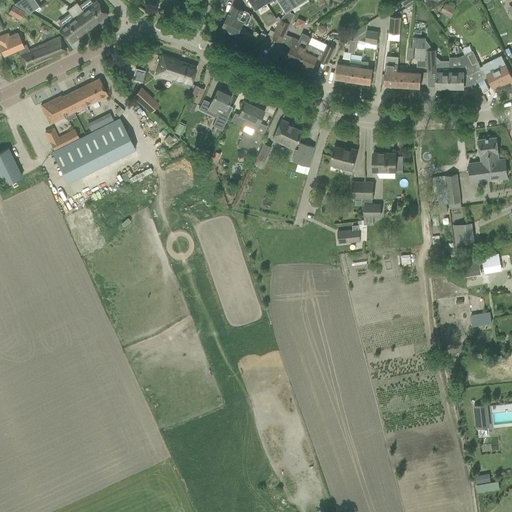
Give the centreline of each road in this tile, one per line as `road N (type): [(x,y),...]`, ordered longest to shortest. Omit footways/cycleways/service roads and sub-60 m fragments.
road 1 (tertiary): [(218,56),(354,114),(505,112)]
road 2 (tertiary): [(0,97),(131,34)]
